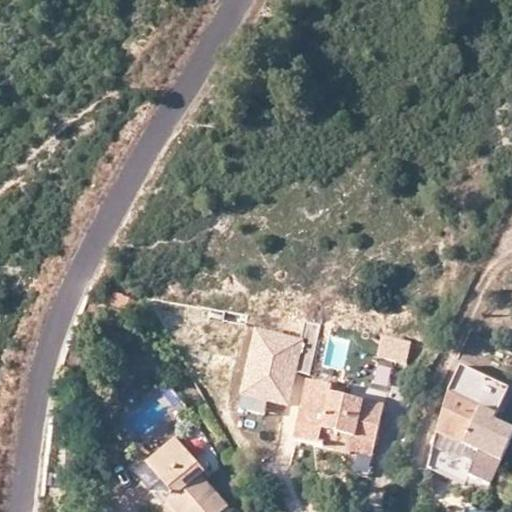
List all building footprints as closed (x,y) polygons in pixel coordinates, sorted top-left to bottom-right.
[(255,330),(241,396),(243,396),(267,401),(289,406),(296,372),(309,375),(320,325),(306,322),(302,340),(255,330)] [(383,336),(378,357),(405,363),(410,342),(383,336)] [(461,368),(449,396),(443,416),(438,436),(481,456),(471,478),(491,487),(511,442),(511,431),(495,424),(510,390),(461,368)] [(334,390),(309,385),(297,444),(320,449),(322,440),(335,443),(353,447),(352,455),(373,459),(384,408),(333,396),(334,390)] [(267,401),(243,396),(240,409),(264,414),(267,401)] [(481,456),(438,436),(431,462),(470,479),(471,478),(481,456)] [(175,497),(168,502),(176,511),(224,511),(227,510),(202,479),(205,475),(176,442),(150,465),(175,497)] [(164,506),(168,502),(175,497),(150,465),(138,475),(164,506)]
